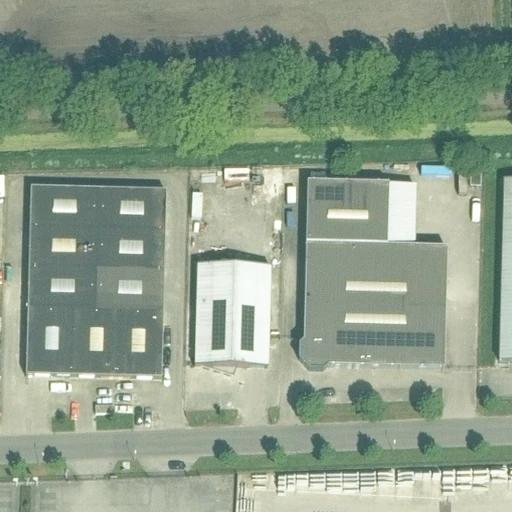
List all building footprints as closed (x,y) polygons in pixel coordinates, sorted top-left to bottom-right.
[(511,184),(502,185),(497,366),(508,366),(511,365),(511,184)] [(445,253),(412,252),(413,191),(387,190),(387,189),(305,187),(302,346),(298,350),(297,364),(307,375),(322,375),(326,371),(442,374),(445,253)] [(29,193),(28,233),(96,235),(97,194),(29,193)] [(97,194),(96,235),(164,236),(165,196),(97,194)] [(95,274),(96,235),(28,233),(27,273),(95,274)] [(96,235),(95,274),(163,276),(164,236),(96,235)] [(196,269),(193,371),(199,371),(232,381),(235,372),(266,373),(269,271),(196,269)] [(27,273),(26,312),(71,313),(94,314),(95,274),(27,273)] [(94,314),(116,314),(162,316),(163,276),(95,274),(94,314)] [(70,381),(71,313),(26,312),(24,380),(70,381)] [(94,314),(71,313),(70,381),(114,383),(116,314),(94,314)] [(116,314),(114,383),(160,384),(162,316),(116,314)]
